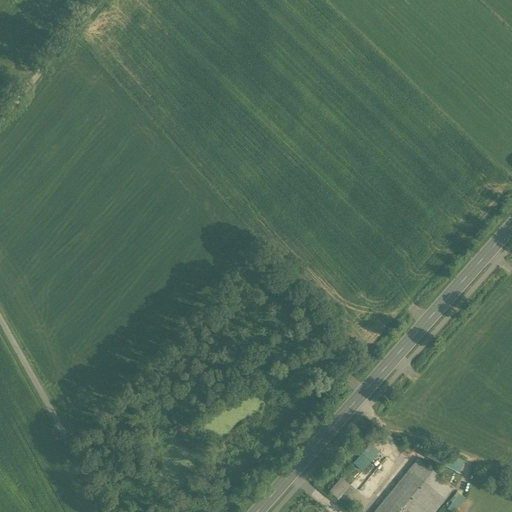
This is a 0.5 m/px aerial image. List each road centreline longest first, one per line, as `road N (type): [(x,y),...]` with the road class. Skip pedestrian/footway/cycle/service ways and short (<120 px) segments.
road 1 (secondary): [(256,511),(511,225)]
road 2 (unclassified): [(0,319),(107,511)]
road 3 (unclassified): [(101,0),(0,120)]
